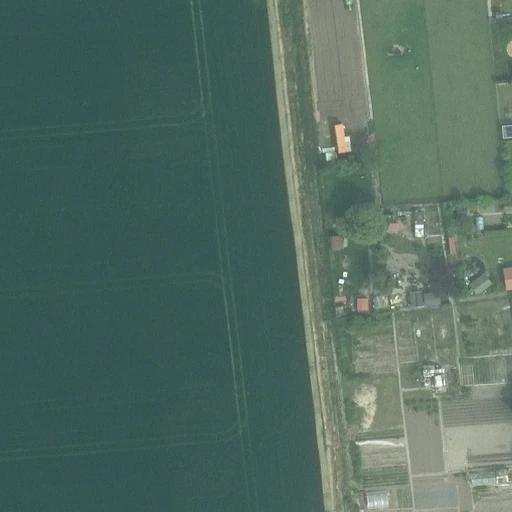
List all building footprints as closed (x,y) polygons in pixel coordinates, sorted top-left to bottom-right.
[(511,99),(511,82),(498,84),(499,100),(511,99)] [(367,87),(368,99),(385,98),(384,85),(367,87)] [(511,124),(500,126),(501,137),(511,136),(511,124)] [(441,224),(442,206),(415,205),(414,223),(441,224)] [(511,267),(502,269),(504,289),(511,288),(511,267)] [(495,475),(511,474),(511,462),(495,463),(495,475)]
